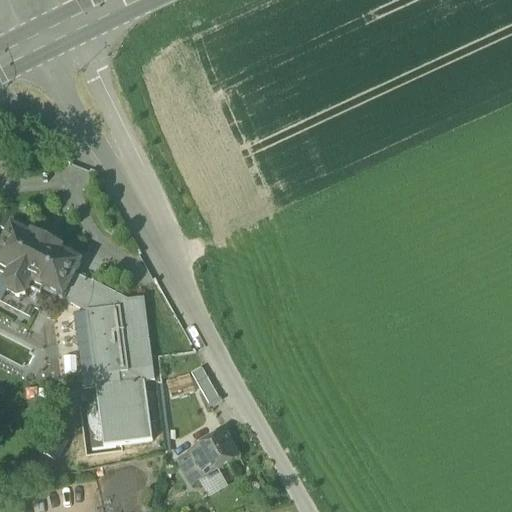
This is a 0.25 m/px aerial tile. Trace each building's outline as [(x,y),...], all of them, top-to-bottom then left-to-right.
[(44,293),(63,303),(74,282),(76,277),(83,263),(62,252),(32,236),(32,237),(23,232),(22,229),(16,226),(10,228),(7,234),(8,237),(0,251),(0,277),(8,281),(4,288),(7,295),(18,301),(26,299),(29,292),(41,298),(44,293)] [(87,283),(76,277),(74,282),(85,288),(87,283)] [(82,380),(84,393),(96,391),(145,384),(155,384),(144,302),(143,302),(144,303),(129,305),(115,298),(88,284),(87,283),(85,288),(74,282),(63,303),(87,315),(87,316),(75,317),(83,380),(82,380)] [(190,374),(208,406),(218,400),(201,368),(190,374)] [(166,383),(171,401),(194,394),(188,376),(166,383)] [(153,444),(145,384),(96,391),(104,450),(153,444)] [(162,387),(158,387),(165,441),(169,440),(162,387)] [(190,455),(193,461),(182,467),(194,488),(200,485),(205,482),(219,474),(241,462),(224,433),(207,443),(208,445),(190,455)] [(41,455),(56,463),(67,443),(52,435),(41,455)] [(205,482),(200,485),(208,500),(227,490),(219,474),(205,482)]
